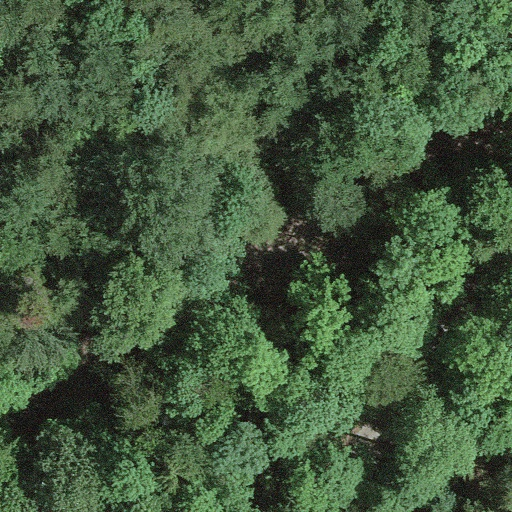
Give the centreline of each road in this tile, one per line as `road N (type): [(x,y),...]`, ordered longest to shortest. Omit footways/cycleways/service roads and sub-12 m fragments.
road 1 (track): [(0,420),(160,324),(511,84)]
road 2 (unclassified): [(511,247),(333,511)]
